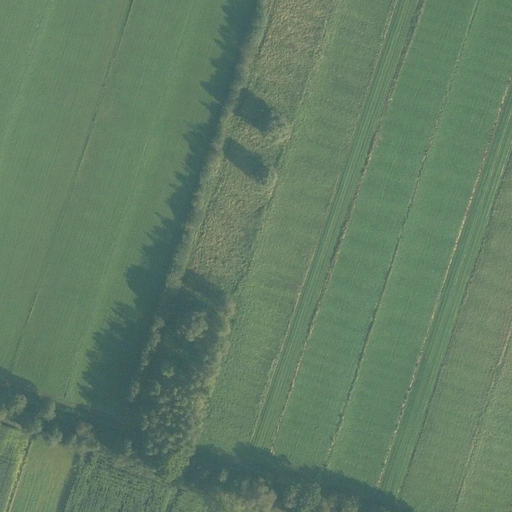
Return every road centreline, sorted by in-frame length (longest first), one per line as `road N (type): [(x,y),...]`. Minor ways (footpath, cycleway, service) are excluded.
road 1 (track): [(251,469),(0,384)]
road 2 (track): [(383,511),(251,469)]
